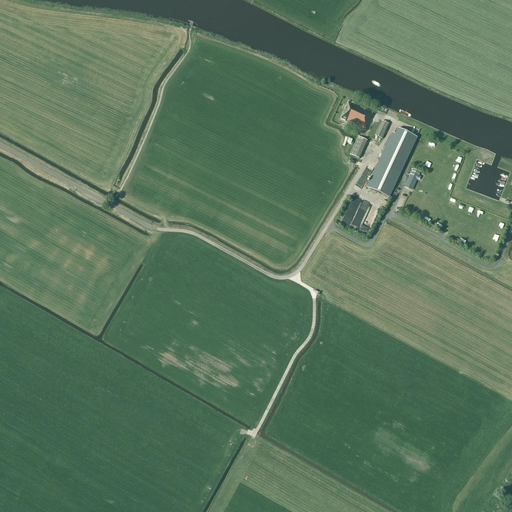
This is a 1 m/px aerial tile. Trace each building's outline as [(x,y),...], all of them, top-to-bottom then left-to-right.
[(371,117),(373,113),(348,101),(340,119),(365,131),(371,118),(371,117)] [(381,139),(388,125),(382,121),(375,136),(381,139)] [(381,165),(400,174),(417,138),(398,129),(381,165)] [(359,157),(367,139),(358,135),(350,153),(359,157)] [(415,179),(409,177),(404,188),(410,191),(415,179)] [(384,206),(388,202),(382,198),(379,202),(384,206)]
